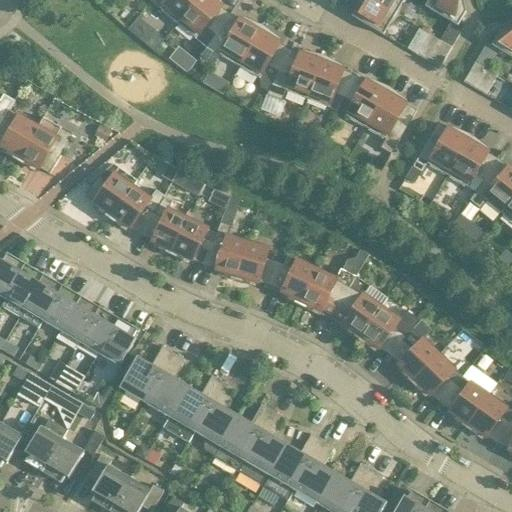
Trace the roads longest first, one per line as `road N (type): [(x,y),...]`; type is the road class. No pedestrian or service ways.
road 1 (residential): [(511,498),(435,457),(311,353),(0,200)]
road 2 (residential): [(511,125),(316,8)]
